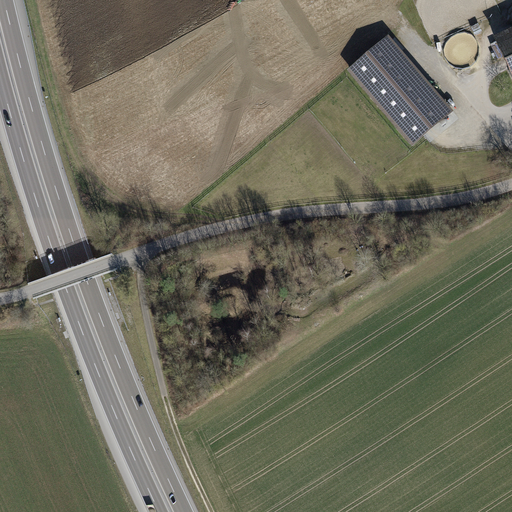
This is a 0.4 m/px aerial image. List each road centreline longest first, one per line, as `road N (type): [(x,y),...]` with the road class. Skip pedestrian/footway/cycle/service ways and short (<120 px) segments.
road 1 (motorway): [(184,511),(71,236),(4,0)]
road 2 (unclassified): [(511,184),(446,200),(234,223),(0,295)]
road 3 (motorway): [(0,76),(79,325),(159,511)]
road 4 (track): [(34,0),(65,126),(84,169),(122,203),(155,217),(234,223)]
road 5 (track): [(511,141),(403,18)]
